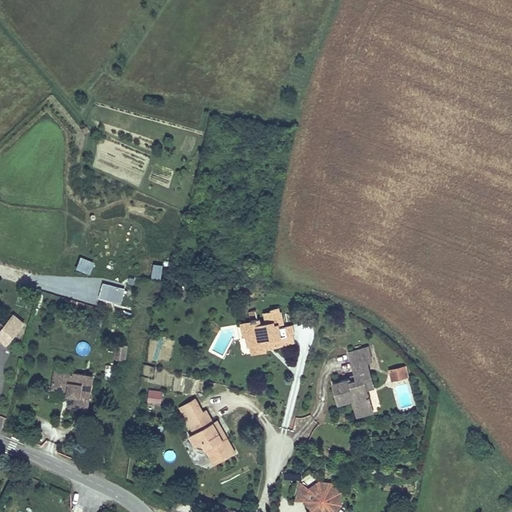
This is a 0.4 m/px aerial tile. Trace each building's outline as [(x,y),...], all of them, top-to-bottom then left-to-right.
[(79,256),(75,268),(89,273),(93,261),(79,256)] [(99,298),(121,303),(124,287),(102,282),(99,298)] [(251,320),(245,325),(249,332),(246,336),(241,337),(250,355),(263,352),(263,350),(262,342),(272,340),(273,347),(291,343),(288,337),(292,335),(290,326),(277,331),(276,327),(282,323),(275,308),(267,310),(268,312),(261,315),(263,323),(260,326),(256,322),(251,320)] [(12,317),(10,320),(20,328),(22,325),(12,317)] [(20,328),(10,320),(0,332),(0,338),(7,344),(20,328)] [(249,332),(245,325),(237,327),(240,338),(241,337),(246,336),(249,332)] [(262,342),(263,350),(273,347),(272,340),(262,342)] [(90,353),(89,341),(77,342),(78,354),(90,353)] [(127,350),(121,349),(118,362),(124,363),(127,350)] [(355,360),(358,374),(378,369),(375,355),(355,360)] [(84,376),(55,372),(52,390),(66,392),(71,392),(70,399),(69,409),(87,412),(92,383),(83,383),(84,376)] [(369,372),(358,374),(360,380),(371,378),(369,372)] [(407,372),(395,376),(397,384),(409,381),(407,372)] [(354,387),(337,392),(342,410),(355,407),(358,419),(374,415),(370,398),(379,396),(376,384),(373,385),(371,378),(360,380),(362,388),(354,390),(354,387)] [(147,401),(161,402),(162,390),(148,389),(147,401)] [(238,453),(228,439),(225,441),(215,424),(207,413),(193,420),(199,431),(190,437),(197,447),(208,450),(217,465),(238,453)] [(375,421),(374,415),(358,419),(359,425),(375,421)] [(218,422),(215,424),(225,441),(228,439),(218,422)] [(322,490),(313,496),(309,510),(310,511),(344,511),(343,501),(335,491),(322,490)] [(309,510),(313,496),(304,492),(299,510),(309,510)]
